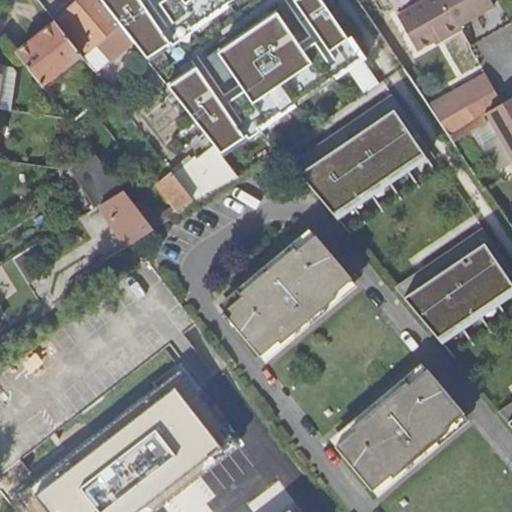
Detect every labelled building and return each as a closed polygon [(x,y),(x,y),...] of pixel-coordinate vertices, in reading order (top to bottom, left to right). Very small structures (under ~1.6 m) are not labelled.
[(81,0),(55,23),(55,24),(81,56),(82,57),(97,45),(104,53),(109,61),(133,43),(99,0),(98,0),(95,3),(92,0),(81,0)] [(233,0),(164,0),(159,4),(171,21),(166,24),(149,0),(99,0),(133,43),(146,60),(233,0)] [(217,151),(220,155),(362,61),(321,0),(294,0),(321,41),(304,53),(278,13),(218,53),(245,93),(229,104),(241,121),(235,125),(196,66),(166,86),(217,151)] [(456,21),(443,0),(424,0),(398,16),(417,50),(441,37),(443,39),(460,29),(458,26),(456,21)] [(490,0),(443,0),(456,21),(468,14),(471,19),(494,6),(490,0)] [(468,14),(456,21),(458,26),(471,19),(468,14)] [(81,56),(55,24),(35,39),(61,71),(81,56)] [(61,71),(35,39),(16,54),(42,87),(61,71)] [(97,45),(82,57),(88,65),(104,53),(97,45)] [(485,74),(429,105),(440,121),(465,107),(494,90),(485,74)] [(511,98),(502,104),(494,90),(465,107),(474,120),(486,113),(511,156),(511,98)] [(429,160),(388,99),(292,165),(339,221),(429,160)] [(482,116),(474,120),(477,126),(485,121),(482,116)] [(73,170),(88,160),(81,150),(66,159),(73,170)] [(198,161),(176,177),(197,205),(239,178),(220,155),(217,151),(199,163),(198,161)] [(88,160),(73,170),(81,183),(105,168),(95,156),(88,160)] [(36,192),(70,171),(39,167),(36,192)] [(105,168),(81,183),(88,195),(114,180),(105,168)] [(197,205),(173,174),(158,185),(181,214),(197,205)] [(114,180),(88,195),(96,209),(99,207),(124,192),(114,180)] [(99,207),(126,247),(154,230),(137,208),(124,192),(99,207)] [(144,202),(137,208),(154,230),(175,217),(169,209),(156,217),(144,202)] [(511,297),(511,282),(478,232),(396,289),(442,346),(511,297)] [(295,249),(239,295),(242,297),(224,312),(228,316),(225,318),(230,324),(233,322),(261,356),(279,342),(282,344),(336,299),(334,296),(352,281),(316,237),(298,252),(295,249)] [(407,383),(353,429),(355,432),(337,447),(373,490),(392,475),(395,479),(449,433),(446,430),(465,415),(427,371),(410,385),(407,383)] [(187,375),(20,502),(27,511),(174,511),(249,456),(187,375)] [(511,426),(511,403),(500,412),(511,426)]
